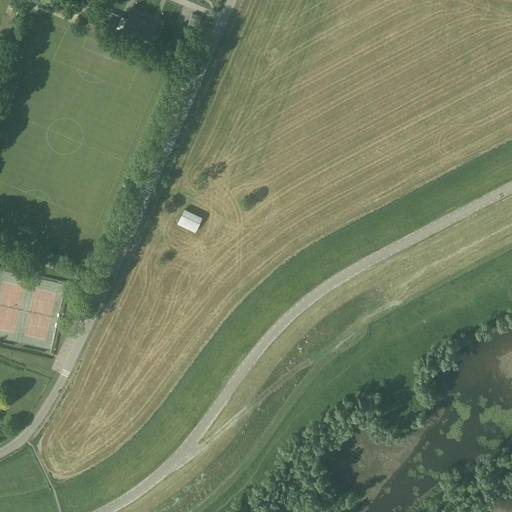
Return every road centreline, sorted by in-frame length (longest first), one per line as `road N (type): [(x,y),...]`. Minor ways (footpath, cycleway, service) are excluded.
road 1 (unclassified): [(511,187),(302,303),(158,478),(104,511)]
road 2 (unclassified): [(0,453),(39,419),(65,373),(229,0)]
